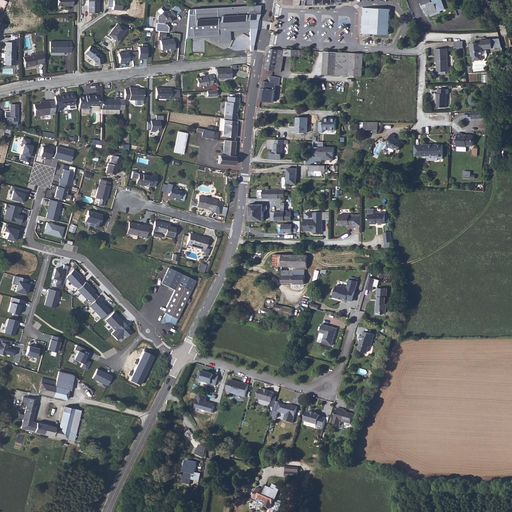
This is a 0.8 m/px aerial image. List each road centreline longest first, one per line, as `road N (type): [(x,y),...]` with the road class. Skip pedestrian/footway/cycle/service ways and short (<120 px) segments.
road 1 (residential): [(258,59),(0,95)]
road 2 (residential): [(262,42),(422,51),(420,117),(443,121)]
road 3 (residential): [(183,354),(327,387),(356,315)]
road 4 (residential): [(296,511),(303,466),(255,460),(206,441),(164,391)]
road 5 (secondary): [(236,230),(258,59)]
road 6 (secondary): [(106,511),(164,391)]
road 7 (residential): [(147,330),(82,258),(49,249)]
road 8 (secondary): [(183,354),(233,241)]
road 9 (residential): [(233,241),(355,244)]
